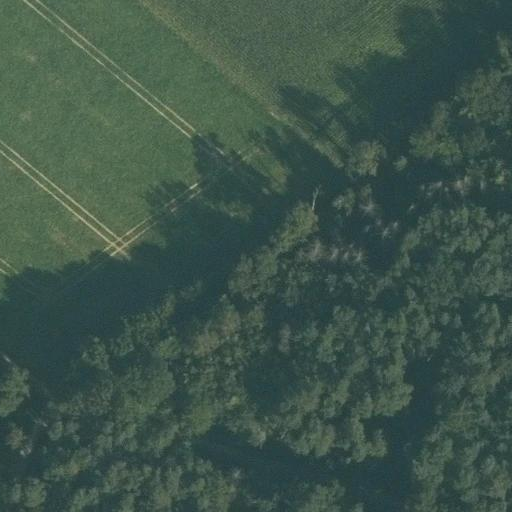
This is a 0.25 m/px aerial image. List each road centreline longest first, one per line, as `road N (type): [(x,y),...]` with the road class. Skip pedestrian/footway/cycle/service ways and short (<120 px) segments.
road 1 (track): [(44,394),(67,385),(511,45)]
road 2 (track): [(419,511),(44,394)]
road 3 (track): [(44,394),(6,511)]
